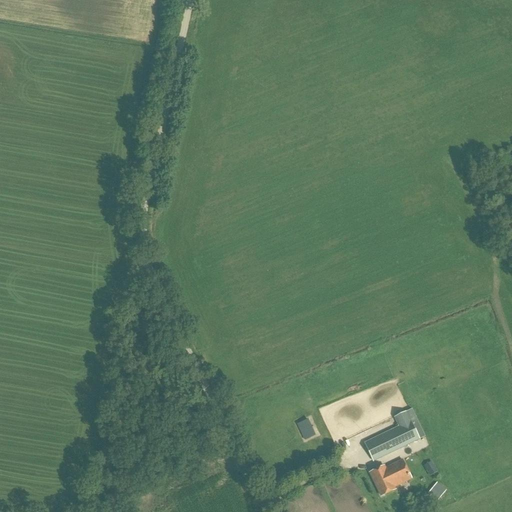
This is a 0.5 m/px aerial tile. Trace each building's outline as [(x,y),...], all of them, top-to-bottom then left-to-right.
[(399,427),(364,443),(374,461),(417,440),(404,413),(395,418),(399,427)] [(304,440),(314,435),(308,421),(298,425),(304,440)] [(412,479),(402,459),(384,468),(383,466),(370,473),(381,496),(395,490),(394,488),(412,479)] [(431,462),(424,466),(429,476),(437,472),(431,462)] [(438,501),(446,491),(436,483),(428,493),(438,501)]
